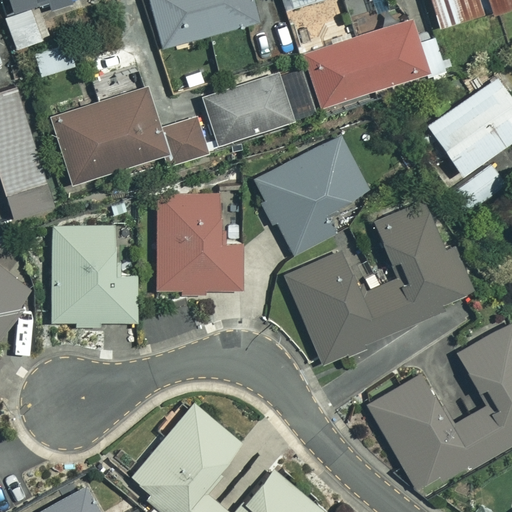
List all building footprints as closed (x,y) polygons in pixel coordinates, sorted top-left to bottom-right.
[(109,0),(0,0),(0,17),(6,38),(38,29),(31,6),(48,1),(50,10),(76,3),(78,11),(110,1),(109,0)] [(259,21),(253,0),(149,0),(162,47),(259,21)] [(482,16),(477,0),(430,0),(439,29),(482,16)] [(511,8),(511,0),(486,0),(491,15),(511,8)] [(419,42),(412,21),(304,53),(319,105),(444,68),(435,37),(419,42)] [(293,122),(278,72),(202,96),(217,145),(293,122)] [(511,141),(511,100),(496,78),(427,126),(462,176),(511,141)] [(56,207),(18,88),(0,93),(0,178),(14,221),(56,207)] [(70,183),(166,152),(145,88),(50,118),(70,183)] [(198,117),(161,129),(170,159),(207,147),(198,117)] [(369,192),(339,135),(254,179),(293,255),(333,234),(324,216),(369,192)] [(503,181),(491,164),(451,193),(463,210),(503,181)] [(222,195),(158,195),(157,291),(242,292),(243,245),(222,245),(222,195)] [(470,299),(427,198),(373,222),(398,278),(363,293),(344,250),(283,276),(322,363),(470,299)] [(116,226),(52,225),(52,321),(137,321),(137,274),(116,274),(116,226)] [(0,338),(37,293),(0,263),(0,364),(3,360),(0,357),(0,338)] [(511,441),(511,323),(511,322),(456,354),(487,405),(452,426),(421,373),(367,405),(420,495),(511,441)] [(241,444),(194,403),(131,477),(149,493),(144,500),(158,511),(321,511),(323,511),(274,469),(237,511),(227,511),(202,490),(241,444)] [(38,511),(102,511),(88,485),(38,511)]
